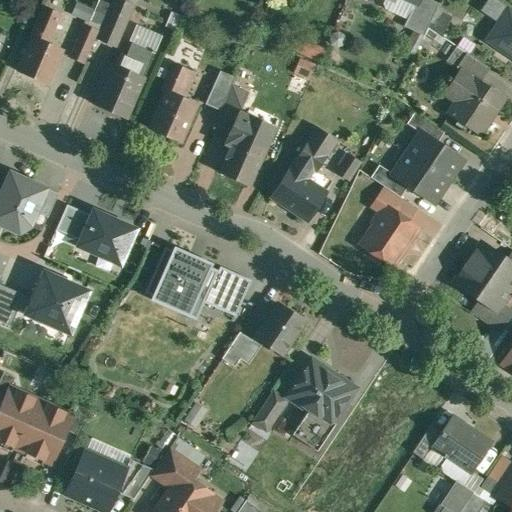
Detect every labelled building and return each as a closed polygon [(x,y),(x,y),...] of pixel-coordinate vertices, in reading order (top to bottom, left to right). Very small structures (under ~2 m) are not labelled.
[(72,0),(67,14),(93,24),(99,7),(81,0),(72,0)] [(122,0),(116,0),(99,39),(116,46),(134,5),(122,0)] [(422,0),(416,15),(410,12),(404,26),(424,35),(439,3),(433,0),(422,0)] [(496,0),(488,13),(499,21),(508,8),(496,0)] [(44,7),(31,37),(33,38),(28,48),(27,48),(22,60),(23,60),(19,71),(48,85),(63,50),(49,44),(62,14),(44,7)] [(511,10),(508,8),(499,21),(487,39),(511,55),(511,10)] [(84,24),(69,58),(84,64),(99,30),(84,24)] [(313,61),(319,48),(291,35),(286,48),(313,61)] [(131,43),(125,60),(118,57),(115,64),(108,61),(96,89),(102,91),(96,105),(127,117),(156,51),(152,49),(152,51),(131,43)] [(490,68),(466,52),(456,66),(460,69),(461,67),(481,81),(490,68)] [(295,58),(289,72),(304,79),(311,65),(295,58)] [(175,62),(164,88),(167,90),(167,89),(179,94),(190,68),(175,62)] [(481,81),(461,67),(460,69),(451,83),(463,91),(449,112),(481,133),(505,97),(481,81)] [(232,85),(222,80),(212,102),(222,107),(232,85)] [(232,85),(214,127),(230,134),(238,116),(239,117),(242,110),(250,93),(232,85)] [(179,94),(167,89),(167,90),(151,127),(182,141),(187,128),(189,129),(193,120),(191,119),(199,102),(179,94)] [(262,119),(242,110),(239,117),(238,116),(230,134),(225,143),(233,146),(221,173),(250,186),(267,149),(266,149),(272,134),(258,128),(262,119)] [(445,130),(415,110),(407,123),(420,132),(421,131),(437,142),(445,130)] [(437,142),(421,131),(420,132),(406,153),(449,181),(463,159),(437,142)] [(328,155),(307,141),(296,158),(313,169),(317,172),(328,155)] [(449,181),(406,153),(393,173),(392,174),(408,185),(434,203),(449,181)] [(348,154),(336,172),(348,180),(360,162),(348,154)] [(297,158),(290,168),(289,168),(271,196),(307,221),(326,193),(306,179),(313,169),(297,158)] [(393,173),(379,164),(371,177),(386,187),(401,197),(408,185),(392,174),(393,173)] [(0,191),(0,221),(18,229),(31,223),(37,210),(46,188),(8,172),(0,191)] [(401,197),(386,187),(376,202),(383,207),(385,204),(407,219),(415,207),(401,197)] [(56,192),(46,188),(37,210),(47,214),(56,192)] [(383,207),(373,222),(374,226),(368,235),(369,240),(380,248),(376,254),(392,265),(402,250),(401,250),(416,227),(417,228),(418,227),(407,219),(385,204),(383,207)] [(75,243),(86,219),(65,210),(54,233),(75,243)] [(75,243),(71,253),(116,273),(133,234),(87,215),(86,219),(75,243)] [(511,262),(507,259),(482,242),(468,262),(510,291),(511,288),(511,262)] [(216,272),(163,249),(142,297),(196,320),(202,305),(216,272)] [(510,291),(468,262),(455,282),(480,299),(497,311),(497,310),(510,291)] [(248,285),(216,272),(202,305),(234,319),(248,285)] [(38,276),(27,301),(20,315),(17,322),(66,343),(86,297),(38,276)] [(27,301),(0,289),(0,326),(8,331),(16,313),(20,315),(27,301)] [(497,311),(480,299),(472,311),(501,331),(510,318),(497,310),(497,311)] [(278,303),(271,314),(265,311),(259,320),(262,321),(254,334),(282,353),(304,320),(278,303)] [(240,331),(222,357),(234,366),(252,339),(240,331)] [(476,335),(462,353),(480,366),(493,347),(476,335)] [(511,348),(503,363),(511,369),(511,348)] [(336,378),(312,362),(313,361),(312,360),(289,394),(315,412),(302,431),(299,428),(298,431),(301,433),(299,436),(318,448),(335,423),(332,420),(354,387),(337,376),(336,378)] [(4,372),(0,379),(0,400),(3,402),(10,387),(11,388),(16,377),(4,372)] [(11,388),(10,387),(3,402),(0,409),(0,439),(51,463),(66,430),(73,415),(72,414),(11,388)] [(275,391),(255,421),(267,429),(287,399),(275,391)] [(77,404),(72,414),(73,415),(66,430),(77,435),(89,409),(77,404)] [(492,442),(452,415),(441,431),(432,445),(433,446),(446,454),(445,455),(447,457),(448,455),(472,471),(492,442)] [(431,424),(413,451),(424,458),(433,446),(432,445),(441,431),(431,424)] [(198,468),(169,448),(154,469),(151,474),(171,488),(180,494),(190,479),(198,468)] [(125,468),(85,450),(66,493),(107,511),(116,491),(127,468),(125,468)] [(154,469),(129,458),(125,468),(127,468),(116,491),(134,499),(151,474),(154,469)] [(0,459),(0,484),(12,489),(21,468),(0,459)] [(511,511),(511,471),(496,495),(511,505),(511,510),(510,511),(511,511)] [(190,479),(180,494),(171,488),(154,511),(213,511),(220,501),(211,495),(212,494),(190,479)] [(459,511),(474,491),(460,482),(445,506),(454,511),(459,511)] [(474,491),(459,511),(476,511),(477,511),(476,511),(477,511),(486,499),(474,491)]
